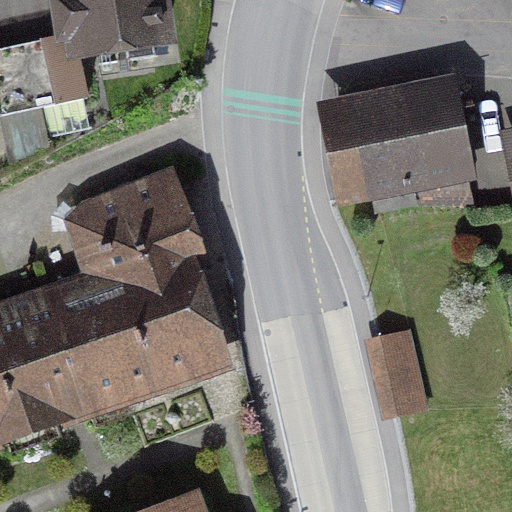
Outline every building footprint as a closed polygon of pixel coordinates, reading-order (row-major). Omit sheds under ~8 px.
[(54,0),(46,2),(54,43),(42,45),(54,109),(54,112),(89,105),(82,71),(179,53),(168,0),(54,0)] [(0,119),(54,109),(42,45),(0,53),(0,119)] [(456,79),(346,100),(367,208),(372,207),(375,219),(417,211),(415,199),(477,187),(456,79)] [(316,106),(337,214),(367,208),(346,100),(316,106)] [(511,132),(501,134),(511,193),(511,132)] [(42,293),(87,427),(236,378),(200,277),(211,273),(174,170),(81,206),(63,224),(82,279),(42,293)] [(0,456),(87,427),(42,293),(0,307),(0,456)] [(364,343),(383,424),(429,414),(410,332),(364,343)] [(205,511),(200,497),(159,511),(205,511)]
